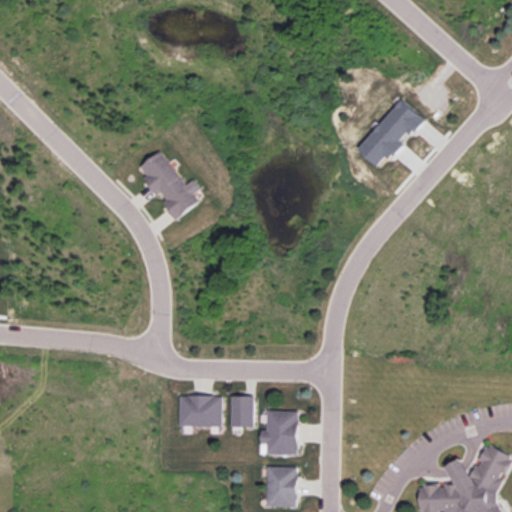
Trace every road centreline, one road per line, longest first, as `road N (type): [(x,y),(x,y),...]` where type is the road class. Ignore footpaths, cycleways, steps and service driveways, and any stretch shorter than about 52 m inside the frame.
road 1 (residential): [(494,96),(375,228),(335,303),(328,511)]
road 2 (residential): [(329,368),(203,366),(120,342),(0,329)]
road 3 (residential): [(149,353),(158,294),(141,229),(0,81)]
road 4 (residential): [(494,96),(395,0)]
